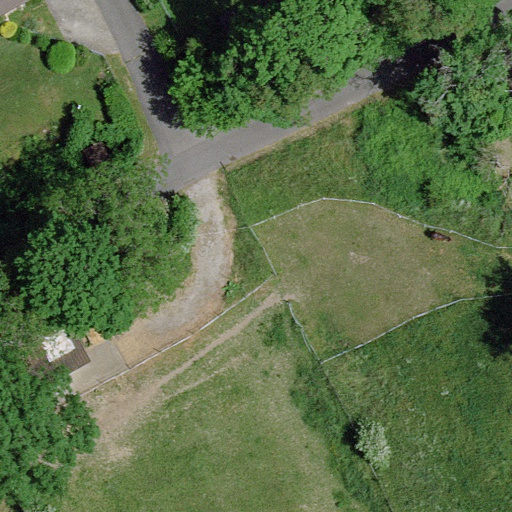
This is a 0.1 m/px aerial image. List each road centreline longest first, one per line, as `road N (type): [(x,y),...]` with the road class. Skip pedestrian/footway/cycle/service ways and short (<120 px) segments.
road 1 (residential): [(189,171),(511,14)]
road 2 (track): [(189,171),(215,247),(213,280),(181,320),(100,367)]
road 3 (residential): [(0,278),(189,171)]
road 4 (residential): [(110,0),(189,171)]
